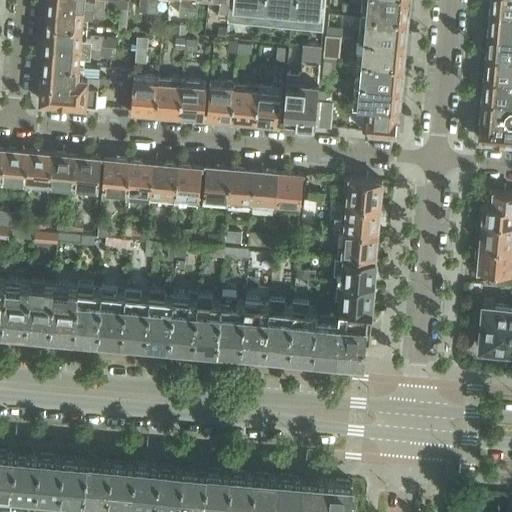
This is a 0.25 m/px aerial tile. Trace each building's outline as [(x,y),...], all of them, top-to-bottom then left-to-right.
[(48,21),(88,25),(89,13),(105,15),(106,5),(49,0),(49,10),(46,12),(46,18),(48,20),(48,21)] [(140,0),(140,8),(149,9),(149,0),(140,0)] [(149,0),(149,9),(157,10),(158,0),(149,0)] [(189,0),(181,0),(180,12),(188,13),(189,0)] [(189,0),(188,13),(196,14),(197,0),(189,0)] [(220,0),(219,16),(228,17),(229,0),(220,0)] [(229,0),(228,17),(228,20),(259,23),(261,0),(229,0)] [(261,0),(259,23),(290,26),(292,0),(261,0)] [(292,0),(290,26),(324,29),(326,0),(292,0)] [(362,0),(362,10),(407,14),(409,11),(410,5),(408,2),(408,0),(362,0)] [(511,0),(492,0),(492,8),(511,9),(511,0)] [(126,28),(128,7),(120,7),(118,27),(126,28)] [(490,29),(511,31),(511,9),(492,8),(492,9),(489,12),(489,18),(490,22),(490,29)] [(359,36),(405,40),(405,32),(408,29),(408,24),(407,20),(407,18),(361,14),(359,36)] [(46,40),(102,45),(102,37),(87,35),(88,25),(48,21),(48,22),(45,24),(45,29),(47,32),(46,40)] [(328,34),(355,36),(356,28),(328,25),(328,34)] [(489,43),(488,52),(511,53),(511,31),(490,29),(490,31),(487,34),(487,39),(489,43)] [(185,46),(186,36),(176,35),(175,45),(185,46)] [(197,37),(186,36),(185,46),(185,47),(197,48),(197,37)] [(358,57),(403,61),(403,54),(406,51),(406,45),(405,40),(359,36),(358,57)] [(102,45),(46,40),(45,49),(43,52),(43,57),(45,59),(44,60),(84,64),(85,53),(101,55),(102,45)] [(239,42),(238,51),(251,52),(252,43),(239,42)] [(283,121),(283,123),(300,124),(309,125),(319,126),(319,125),(321,100),(317,100),(322,45),(304,43),(301,72),(288,71),(283,121)] [(286,45),(277,44),(276,57),(285,58),(286,45)] [(486,74),(511,76),(511,53),(488,52),(488,53),(486,56),(485,61),(487,65),(486,74)] [(358,57),(356,79),(401,83),(402,75),(404,72),(404,66),(403,63),(403,61),(358,57)] [(43,80),(99,85),(110,86),(111,78),(83,75),(84,64),(44,60),(44,61),(42,63),(42,69),(44,72),(43,80)] [(155,109),(158,75),(134,72),(133,87),(132,106),(132,107),(141,108),(144,110),(150,110),(154,109),(155,109)] [(484,96),(511,98),(511,76),(486,74),(486,75),(484,78),(483,83),(485,87),(484,96)] [(182,77),(158,75),(155,109),(164,110),(168,112),(175,112),(178,111),(179,111),(182,77)] [(182,77),(179,111),(189,112),(192,114),(199,114),(202,113),(204,113),(206,79),(182,77)] [(231,116),(234,81),(210,79),(207,114),(209,114),(212,116),(218,116),(222,115),(231,116)] [(365,103),(398,106),(399,106),(400,97),(402,94),(403,89),(401,84),(401,83),(356,79),(354,102),(365,103)] [(99,85),(43,80),(43,81),(40,83),(40,88),(42,91),(41,101),(97,105),(99,85)] [(234,81),(231,116),(233,116),(236,118),(242,118),(246,117),(256,118),(259,83),(234,81)] [(259,83),(256,118),(257,118),(260,120),(267,120),(269,119),(280,120),(283,85),(259,83)] [(121,105),(132,106),(133,87),(123,86),(121,105)] [(483,110),(482,117),(511,119),(511,98),(484,96),(484,97),(482,100),(481,106),(483,110)] [(398,106),(365,103),(363,129),(396,132),(396,130),(399,127),(400,121),(397,117),(398,106)] [(511,119),(482,117),(480,117),(478,136),(481,139),(511,142),(511,119)] [(1,181),(26,184),(28,147),(4,145),(1,181)] [(26,184),(50,186),(53,150),(28,147),(26,184)] [(50,186),(74,188),(78,152),(53,150),(50,186)] [(78,152),(74,188),(98,190),(101,154),(78,152)] [(103,192),(127,194),(130,158),(128,158),(125,156),(119,155),(116,157),(105,156),(103,192)] [(130,158),(127,194),(151,196),(154,160),(144,160),(141,157),(135,157),(131,159),(130,158)] [(151,196),(175,198),(178,162),(176,162),(173,160),(167,160),(164,161),(154,160),(151,196)] [(178,162),(175,198),(198,200),(200,165),(192,164),(189,161),(183,161),(180,163),(178,162)] [(203,199),(228,202),(231,165),(206,163),(203,199)] [(231,165),(228,202),(252,204),(255,167),(231,165)] [(279,170),(255,167),(252,204),(276,206),(279,170)] [(279,170),(276,206),(299,208),(302,172),(279,170)] [(344,201),(380,204),(383,179),(346,176),(344,201)] [(483,219),(511,221),(511,190),(490,188),(489,197),(488,197),(488,202),(485,202),(481,205),(480,213),(483,218),(483,219)] [(309,198),(325,199),(326,191),(309,190),(309,198)] [(341,226),(378,229),(380,204),(344,201),(342,217),(336,216),(335,226),(341,226)] [(311,206),(304,206),(302,222),(325,224),(326,215),(311,214),(311,206)] [(57,215),(57,226),(69,227),(70,216),(57,215)] [(70,216),(69,227),(82,228),(83,217),(70,216)] [(23,224),(45,225),(45,218),(24,217),(23,224)] [(481,243),(511,245),(511,221),(483,219),(481,243)] [(133,223),(132,233),(147,234),(148,224),(133,223)] [(185,226),(185,237),(195,237),(196,227),(185,226)] [(341,226),(339,251),(376,255),(378,229),(341,226)] [(11,236),(34,238),(35,229),(12,227),(11,236)] [(59,231),(35,229),(34,238),(58,240),(58,239),(59,231)] [(225,229),(225,239),(236,240),(236,230),(225,229)] [(248,242),(261,243),(263,230),(249,229),(248,242)] [(58,239),(82,241),(83,233),(59,231),(58,239)] [(95,234),(83,233),(82,241),(82,242),(94,243),(95,234)] [(106,235),(106,242),(130,244),(131,237),(106,235)] [(152,254),(154,239),(146,238),(145,253),(152,254)] [(169,257),(177,257),(178,241),(170,240),(169,257)] [(178,241),(177,257),(185,258),(187,242),(178,241)] [(511,245),(481,243),(477,246),(476,255),(480,259),(479,268),(493,269),(492,282),(511,283),(511,245)] [(249,247),(236,246),(236,254),(248,255),(249,247)] [(272,249),(255,248),(253,263),(270,265),(272,249)] [(341,280),(374,283),(375,272),(377,270),(377,264),(375,261),(376,259),(335,255),(334,270),(341,271),(341,280)] [(296,276),(316,278),(316,268),(296,266),(296,276)] [(7,277),(3,322),(4,322),(4,324),(16,325),(16,323),(27,324),(31,279),(7,277)] [(31,279),(27,324),(28,324),(28,326),(40,328),(40,326),(50,326),(54,281),(31,279)] [(98,331),(102,286),(93,285),(93,281),(79,279),(79,283),(74,329),(75,329),(75,331),(87,332),(87,330),(98,331)] [(347,306),(368,308),(373,308),(373,307),(372,307),(372,297),(375,295),(375,288),(373,286),(374,283),(341,280),(337,280),(336,295),(339,295),(338,305),(347,306)] [(79,283),(54,281),(50,326),(52,326),(52,329),(64,330),(64,328),(74,329),(79,283)] [(103,282),(102,286),(98,331),(99,331),(99,333),(111,334),(111,332),(122,333),(126,288),(117,288),(117,283),(103,282)] [(126,288),(122,333),(123,333),(123,335),(135,336),(135,334),(146,335),(150,290),(140,290),(141,285),(127,284),(126,288)] [(150,290),(146,335),(147,335),(147,337),(159,338),(159,336),(170,337),(174,293),(164,292),(165,287),(150,286),(150,290)] [(194,339),(198,295),(188,294),(188,289),(174,288),(174,293),(170,337),(171,337),(171,339),(183,340),(183,338),(194,339)] [(198,290),(198,295),(194,339),(195,339),(195,342),(207,343),(207,340),(218,341),(222,297),(212,296),(212,291),(198,290)] [(222,292),(222,297),(218,341),(219,341),(219,344),(231,345),(231,343),(241,344),(245,299),(236,298),(236,293),(222,292)] [(245,294),(245,299),(241,344),(243,344),(243,346),(255,347),(255,345),(265,346),(270,301),(260,300),(260,296),(245,294)] [(270,301),(265,346),(267,346),(267,348),(279,349),(279,347),(289,348),(293,303),(283,302),(284,298),(270,296),(270,301)] [(294,299),(293,303),(289,348),(291,348),(291,350),(303,351),(303,349),(313,350),(316,311),(317,305),(307,305),(308,300),(294,299)] [(480,349),(509,351),(511,315),(511,305),(485,303),(482,328),(480,328),(480,335),(481,335),(480,349)] [(316,311),(313,350),(315,350),(314,352),(327,353),(327,351),(336,352),(339,322),(346,323),(347,306),(338,305),(338,313),(316,311)] [(339,322),(336,352),(343,353),(342,355),(360,356),(360,354),(365,355),(365,353),(366,353),(366,349),(364,349),(368,308),(347,306),(346,323),(339,322)] [(0,496),(12,497),(16,451),(5,451),(5,448),(0,447),(0,496)] [(12,497),(36,500),(40,454),(29,453),(29,451),(17,449),(17,452),(16,451),(12,497)] [(41,454),(40,454),(36,500),(60,502),(64,456),(53,455),(53,453),(41,452),(41,454)] [(65,456),(64,456),(60,502),(84,504),(88,458),(77,457),(77,455),(65,454),(65,456)] [(84,504),(108,506),(112,460),(101,459),(101,457),(89,456),(88,458),(84,504)] [(108,506),(132,508),(136,462),(124,461),(125,459),(113,458),(112,460),(108,506)] [(136,462),(132,508),(156,510),(160,464),(148,464),(149,461),(137,460),(136,462)] [(160,464),(156,510),(176,511),(179,511),(183,467),(173,466),(173,464),(160,463),(160,464)] [(183,467),(179,511),(202,511),(207,469),(197,468),(197,466),(185,465),(184,467),(183,467)] [(207,469),(202,511),(227,511),(231,471),(220,470),(221,468),(208,467),(208,469),(207,469)] [(227,511),(251,511),(255,473),(245,472),(245,470),(232,469),(232,471),(231,471),(227,511)] [(256,473),(255,473),(251,511),(275,511),(278,475),(268,474),(269,472),(257,471),(256,473)] [(280,475),(278,475),(275,511),(299,511),(302,477),(292,476),(293,474),(280,473),(280,475)] [(327,511),(328,510),(324,510),(327,479),(316,478),(316,476),(304,475),(304,477),(302,477),(299,511),(327,511)] [(327,511),(349,511),(352,483),(354,483),(354,482),(349,481),(350,479),(337,478),(337,480),(327,479),(324,510),(328,510),(327,511)]
